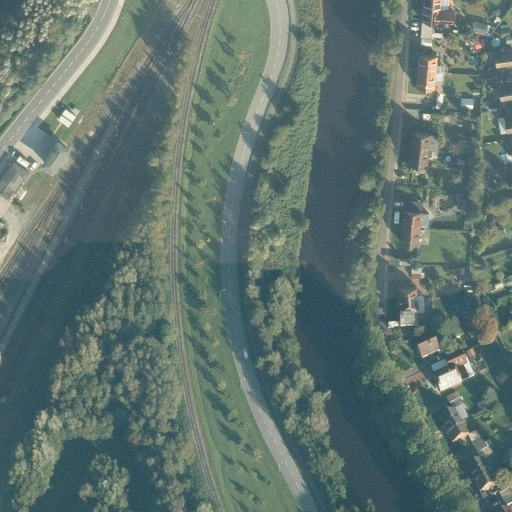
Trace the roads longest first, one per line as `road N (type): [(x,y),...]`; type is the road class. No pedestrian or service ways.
road 1 (tertiary): [(277,0),(280,45),(239,162),(228,270),(250,388),(308,511)]
road 2 (residential): [(404,0),(382,336),(396,380),(467,511)]
road 3 (unclassified): [(111,0),(0,153)]
